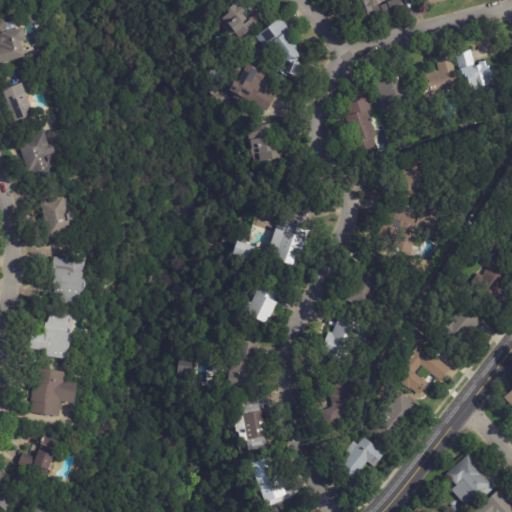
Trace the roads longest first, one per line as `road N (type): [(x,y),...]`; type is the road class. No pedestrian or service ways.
road 1 (residential): [(333,511),(294,446),(287,415),(296,333),(346,217),(343,187),(319,145),(319,94),(345,57),(511,5)]
road 2 (tertiary): [(511,343),(381,511)]
road 3 (residential): [(0,179),(11,265),(0,344)]
